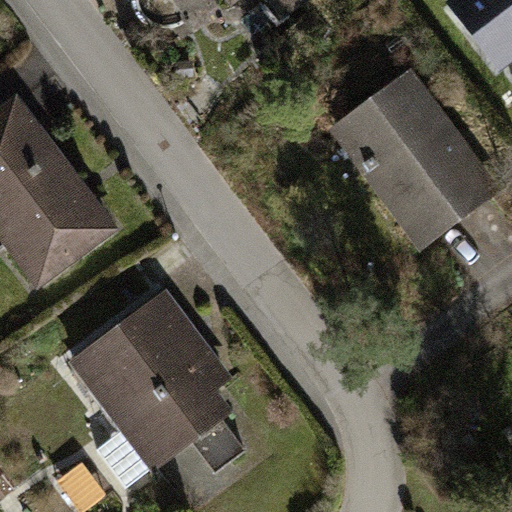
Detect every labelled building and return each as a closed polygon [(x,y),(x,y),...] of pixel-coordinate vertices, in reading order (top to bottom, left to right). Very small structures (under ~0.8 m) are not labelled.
[(273,0),(284,13),(300,0),(273,0)] [(511,0),(460,0),(454,5),(500,66),(511,56),(511,0)] [(407,77),(337,128),(424,245),(494,194),(407,77)] [(13,104),(0,114),(0,229),(39,281),(110,228),(34,127),(31,128),(13,104)] [(118,331),(76,363),(127,430),(98,452),(125,487),(154,465),(155,467),(227,412),(203,380),(217,369),(161,296),(117,329),(118,331)]
